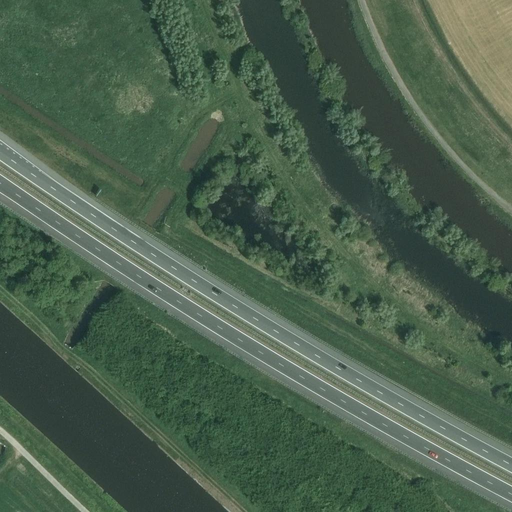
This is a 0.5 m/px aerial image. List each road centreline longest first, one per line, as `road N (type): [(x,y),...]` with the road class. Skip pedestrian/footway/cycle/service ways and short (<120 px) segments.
road 1 (motorway): [(511,467),(199,287),(0,152)]
road 2 (motorway): [(0,183),(195,314),(511,496)]
